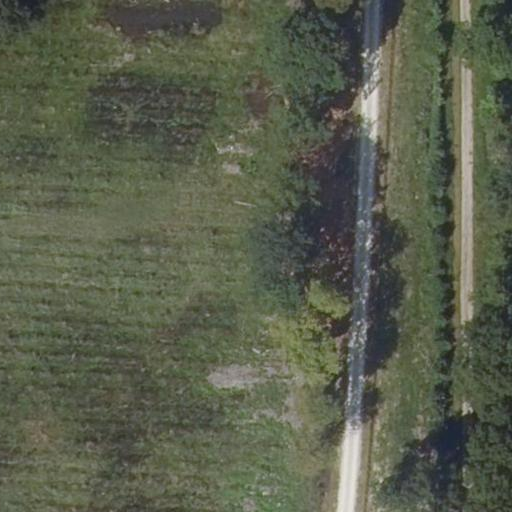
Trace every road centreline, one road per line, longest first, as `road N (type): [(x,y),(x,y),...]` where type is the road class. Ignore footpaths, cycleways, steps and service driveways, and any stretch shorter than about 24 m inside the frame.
road 1 (track): [(363,511),(372,418),(370,0)]
road 2 (track): [(456,0),(474,511)]
